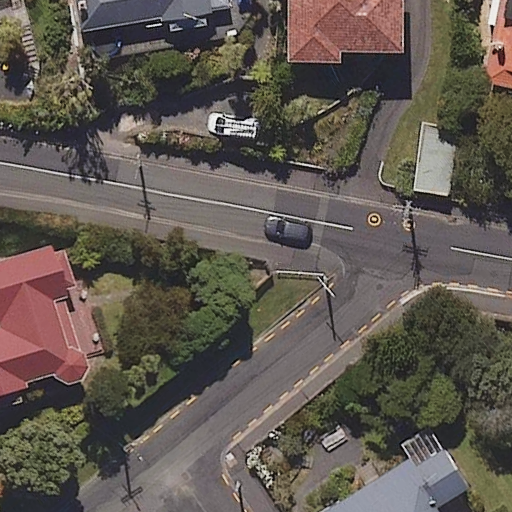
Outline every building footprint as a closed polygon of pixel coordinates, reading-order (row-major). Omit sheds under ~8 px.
[(76,0),(80,31),(232,16),(230,0),(76,0)] [(293,0),(293,63),(349,63),(349,53),(414,53),(413,0),(293,0)] [(511,0),(495,0),(488,42),(500,44),(492,84),(511,87),(511,0)] [(0,402),(89,375),(52,250),(0,265),(0,402)] [(474,489),(435,427),(406,446),(414,458),(330,511),(446,511),(444,508),(474,489)]
